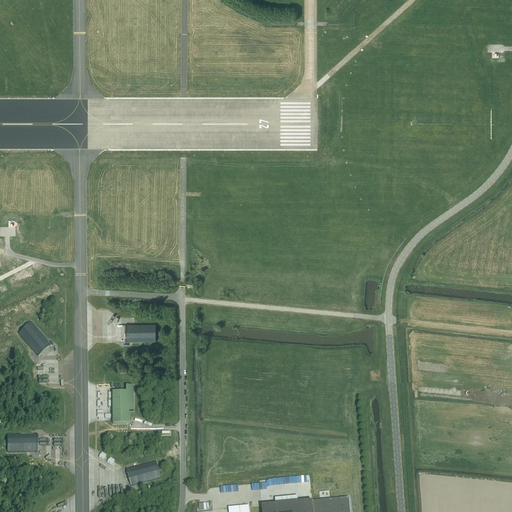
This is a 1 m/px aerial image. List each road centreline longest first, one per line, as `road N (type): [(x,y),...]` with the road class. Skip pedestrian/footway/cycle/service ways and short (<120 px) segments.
road 1 (unclassified): [(401,511),(391,280),(421,233),(491,180),(511,151)]
road 2 (track): [(353,315),(182,298)]
